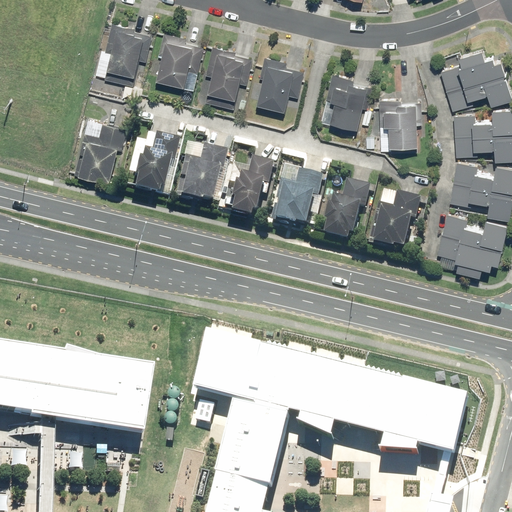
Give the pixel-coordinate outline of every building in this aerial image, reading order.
[(114,50),(108,77),(137,83),(139,71),(141,72),(145,57),(150,59),(156,33),(142,30),(142,28),(138,27),(139,26),(116,20),(109,49),(114,50)] [(166,52),(159,80),(196,89),(207,45),(200,44),(201,42),(189,39),(190,36),(168,30),(163,51),(166,52)] [(215,74),(209,100),(237,106),(240,94),(242,95),(245,82),(250,83),(256,56),(242,53),(243,52),(239,51),(239,49),(216,44),(209,73),(215,74)] [(470,61),(445,68),(457,107),(478,102),(476,94),(495,89),(498,99),(511,95),(511,70),(511,69),(511,68),(511,65),(509,55),(503,57),(501,51),(493,53),(490,45),(467,51),(470,61)] [(266,76),(259,104),(271,106),(272,101),(291,106),(294,93),(302,94),(308,69),(301,67),(301,66),(290,63),(290,60),(268,55),(263,75),(266,76)] [(334,122),(333,126),(359,132),(361,123),(364,124),(374,82),(359,79),(359,76),(336,71),(325,120),(334,122)] [(394,148),(394,150),(422,150),(421,141),(424,141),(424,123),(425,123),(425,98),(407,99),(407,96),(383,97),(384,149),(394,148)] [(458,113),(461,154),(482,152),(482,145),(502,143),(502,155),(511,154),(511,103),(499,104),(501,116),(480,117),(480,112),(458,113)] [(82,155),(78,171),(93,175),(94,172),(106,175),(107,173),(117,176),(123,148),(125,148),(130,127),(91,118),(83,151),(90,152),(89,157),(82,155)] [(142,174),(139,186),(163,192),(164,186),(168,187),(174,160),(177,161),(182,138),(158,132),(154,150),(148,149),(146,157),(143,156),(139,173),(142,174)] [(378,135),(367,135),(368,148),(378,148),(378,135)] [(182,180),(178,197),(204,202),(204,200),(205,200),(206,198),(216,200),(223,172),(225,172),(230,150),(205,144),(202,159),(187,155),(183,175),(189,177),(188,181),(182,180)] [(238,198),(235,211),(259,216),(260,210),(264,211),(270,183),(273,184),(278,161),(254,156),(250,173),(244,172),(242,181),(238,180),(234,197),(238,198)] [(462,159),(454,199),(476,203),(477,196),(497,199),(495,210),(511,212),(511,160),(504,160),(502,172),(482,168),(483,163),(462,159)] [(278,204),(275,220),(295,225),(296,221),(303,223),(303,222),(314,224),(320,196),(322,196),(327,175),(302,169),(299,183),(285,180),(280,199),(287,200),(285,206),(278,204)] [(334,220),(331,233),(355,239),(357,233),(360,234),(367,206),(369,207),(374,185),(350,179),(346,197),(340,196),(338,204),(336,203),(331,220),(334,220)] [(377,227),(373,243),(389,247),(389,245),(401,247),(401,245),(411,247),(418,219),(420,219),(425,197),(401,191),(397,206),(383,203),(378,222),(384,223),(383,229),(377,227)] [(451,211),(442,252),(466,257),(464,265),(488,270),(490,260),(499,262),(500,256),(507,258),(510,245),(511,235),(511,218),(493,215),(491,226),(471,221),(472,216),(451,211)] [(195,385),(234,396),(205,511),(273,511),(274,511),(266,509),(291,410),(300,412),(298,419),(330,433),(333,419),(383,431),(381,446),(419,448),(420,441),(452,449),(466,393),(276,345),(208,329),(195,385)] [(70,353),(0,341),(0,408),(36,414),(36,415),(49,417),(147,433),(157,366),(103,358),(71,348),(70,353)] [(170,396),(172,397),(174,398),(176,398),(178,398),(179,397),(181,395),(181,393),(181,391),(180,389),(179,388),(177,387),(175,386),(173,387),(171,388),(170,389),(169,390),(169,392),(169,394),(170,396)] [(170,409),(171,410),(173,411),(175,411),(177,411),(179,410),(180,408),(181,406),(181,404),(180,402),(178,400),(176,400),(174,399),(173,400),(171,401),(170,402),(169,403),(169,405),(169,407),(170,409)] [(167,420),(168,422),(170,423),(172,423),(174,422),(176,421),(177,420),(178,418),(178,415),(177,414),(175,412),(174,411),(171,411),(170,411),(168,412),(167,413),(166,415),(166,417),(166,419),(167,420)] [(177,429),(167,429),(166,441),(177,442),(177,429)] [(68,458),(67,473),(79,474),(79,470),(84,470),(85,453),(73,452),(73,458),(68,458)] [(107,463),(106,473),(124,474),(124,464),(107,463)]
